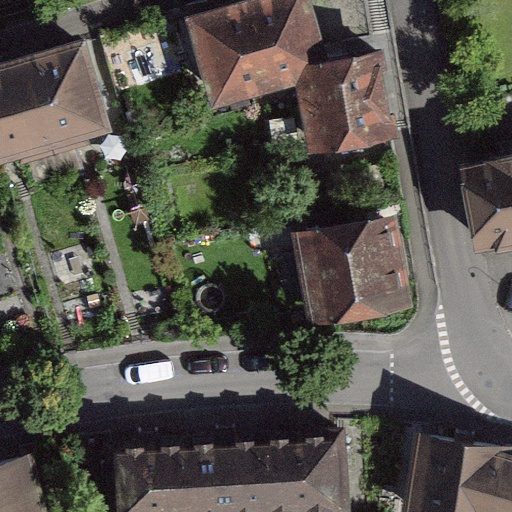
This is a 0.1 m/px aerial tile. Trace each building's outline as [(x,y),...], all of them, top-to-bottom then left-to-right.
[(261,88),(232,0),(221,0),(178,14),(208,105),(261,88)] [(290,0),(232,0),(261,88),(290,79),(288,72),(311,65),(307,56),(290,0)] [(369,0),(290,0),(307,56),(380,36),(369,0)] [(112,124),(80,32),(21,53),(52,144),(112,124)] [(401,118),(380,45),(311,65),(288,72),(290,79),(312,152),(401,118)] [(0,161),(52,144),(21,53),(0,59),(0,161)] [(511,156),(480,161),(494,249),(511,246),(511,156)] [(396,306),(372,215),(290,236),(314,327),(396,306)] [(328,511),(325,435),(251,440),(255,511),(328,511)] [(255,511),(251,440),(177,444),(182,511),(255,511)] [(499,511),(511,462),(511,455),(446,440),(432,511),(499,511)] [(182,511),(177,444),(99,450),(104,511),(182,511)] [(511,511),(511,462),(499,511),(511,511)]
